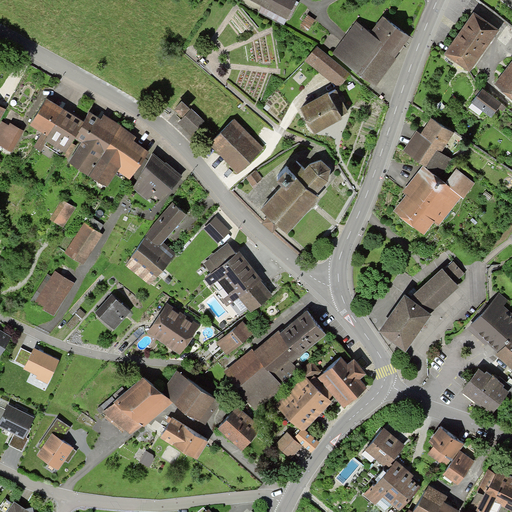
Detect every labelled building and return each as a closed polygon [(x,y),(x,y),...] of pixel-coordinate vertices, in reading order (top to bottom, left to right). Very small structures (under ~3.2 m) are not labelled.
[(251,0),(286,18),(295,2),(291,0),(251,0)] [(444,53),(468,70),(497,30),(473,13),(471,16),(467,13),(443,47),(447,50),(444,53)] [(333,54),(371,83),(407,36),(382,18),(378,24),(374,20),(370,25),(375,28),(370,34),(356,23),(333,54)] [(340,84),(348,74),(315,47),(305,61),(337,87),(339,84),(340,84)] [(511,63),(495,85),(511,98),(511,63)] [(501,111),(504,107),(481,89),(468,106),(479,114),(482,109),(491,115),(497,108),(501,111)] [(312,131),(346,112),(334,90),(300,108),(312,131)] [(33,147),(37,150),(62,110),(45,100),(30,123),(43,131),(33,147)] [(175,108),(181,114),(187,108),(181,102),(175,108)] [(67,147),(74,136),(82,123),(62,110),(37,150),(40,151),(44,145),(62,156),(62,155),(67,147)] [(202,122),(190,110),(181,119),(181,120),(192,130),(193,131),(202,122)] [(72,163),(88,173),(116,131),(87,113),(82,123),(74,136),(85,144),(72,163)] [(238,172),(261,150),(233,119),(210,142),(238,172)] [(451,132),(432,119),(408,155),(428,167),(438,152),(446,157),(448,154),(451,156),(453,152),(450,150),(443,145),(451,132)] [(0,145),(9,150),(19,133),(0,121),(0,145)] [(104,184),(118,162),(131,142),(116,131),(88,173),(104,184)] [(118,162),(133,173),(146,153),(131,142),(118,162)] [(71,149),(67,147),(62,155),(66,157),(71,149)] [(133,186),(155,205),(179,179),(151,154),(133,186)] [(260,209),(285,232),(317,196),(314,192),(325,180),(328,168),(320,161),(309,165),(304,170),(295,162),(288,169),(285,167),(276,176),(284,183),(260,209)] [(444,183),(427,169),(394,211),(417,229),(427,217),(437,225),(460,195),(462,197),(471,185),(454,171),(444,183)] [(260,180),(254,171),(246,177),(252,186),(260,180)] [(149,284),(169,260),(155,247),(184,213),(172,203),(146,234),(125,264),(149,284)] [(53,222),(59,226),(71,208),(65,204),(53,222)] [(80,263),(99,234),(85,224),(66,253),(80,263)] [(251,311),(269,296),(235,253),(235,254),(228,245),(210,259),(204,264),(211,272),(206,276),(228,304),(239,296),(251,311)] [(426,312),(456,285),(453,281),(462,273),(453,263),(443,270),(442,268),(409,299),(404,295),(381,329),(404,347),(427,313),(426,312)] [(51,314),(71,282),(56,272),(35,305),(38,306),(51,314)] [(113,324),(126,310),(110,296),(98,310),(113,324)] [(470,325),(498,350),(511,334),(511,318),(493,301),(470,325)] [(151,333),(164,341),(180,316),(166,306),(155,322),(158,324),(151,333)] [(65,325),(70,330),(84,315),(78,310),(65,325)] [(256,354),(273,375),(324,333),(307,312),(256,354)] [(185,342),(195,326),(180,316),(164,341),(175,349),(181,340),(185,342)] [(217,342),(227,354),(244,339),(235,328),(217,342)] [(0,350),(8,338),(0,332),(0,350)] [(496,352),(511,366),(511,334),(498,350),(496,352)] [(26,366),(32,353),(21,348),(15,361),(26,366)] [(58,360),(34,349),(32,353),(26,366),(25,368),(38,374),(37,377),(47,382),(58,360)] [(282,387),(273,375),(256,354),(228,377),(253,407),(254,407),(255,409),(282,387)] [(364,372),(352,359),(346,364),(340,357),(322,372),(327,378),(323,382),(331,392),(336,388),(348,401),(365,387),(357,378),(364,372)] [(310,362),(304,368),(312,376),(318,371),(310,362)] [(278,408),(299,428),(331,394),(312,376),(304,368),(300,371),(306,379),(278,408)] [(491,412),(506,392),(495,383),(497,380),(491,375),(489,378),(477,369),(462,389),(476,400),(491,412)] [(177,371),(161,393),(166,396),(198,419),(214,397),(177,371)] [(127,429),(166,396),(161,393),(143,377),(103,410),(127,429)] [(7,406),(0,420),(0,425),(22,436),(31,418),(7,406)] [(258,412),(255,409),(254,407),(253,407),(244,416),(234,407),(218,426),(241,447),(258,429),(249,420),(258,412)] [(171,418),(160,435),(195,457),(206,440),(171,418)] [(450,460),(462,443),(440,427),(429,441),(434,445),(428,453),(445,466),(449,459),(450,460)] [(402,445),(383,428),(381,430),(364,449),(374,457),(375,457),(386,466),(401,447),(402,445)] [(312,449),(316,444),(299,430),(296,435),(299,438),(312,449)] [(37,452),(56,465),(69,445),(51,433),(37,452)] [(445,470),(458,480),(472,461),(459,451),(445,470)] [(417,488),(418,487),(391,464),(374,485),(372,484),(364,494),(375,504),(380,499),(388,506),(391,502),(399,508),(415,491),(418,488),(417,488)] [(511,510),(511,482),(494,473),(483,494),(477,491),(470,505),(482,511),(496,511),(501,504),(511,510)] [(456,511),(457,511),(424,491),(411,511),(408,510),(406,511),(456,511)] [(29,511),(29,508),(23,509),(13,503),(6,511),(29,511)]
